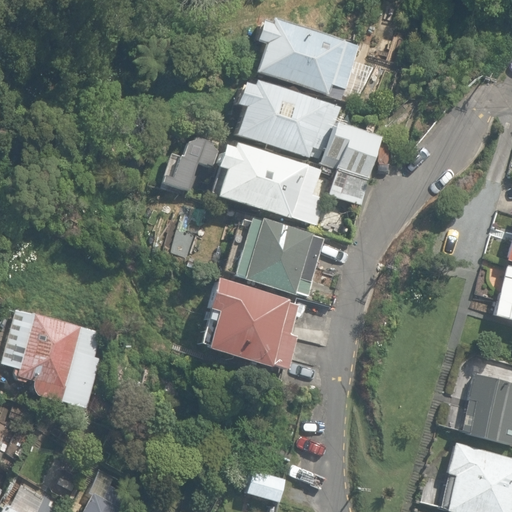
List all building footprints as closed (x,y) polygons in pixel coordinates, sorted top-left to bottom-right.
[(349,66),(355,47),(249,15),(240,45),(254,49),(247,73),(340,101),(342,94),(360,99),(368,72),(349,66)] [(380,27),(377,38),(392,42),(395,31),(380,27)] [(238,108),(230,136),(305,157),(308,148),(322,152),(334,108),(245,82),(243,87),(235,85),(229,106),(238,108)] [(334,124),(322,164),(371,178),(382,138),(334,124)] [(158,185),(186,192),(194,164),(210,168),(216,147),(191,139),(190,142),(183,145),(179,157),(177,157),(171,178),(160,175),(158,185)] [(314,171),(226,145),(225,150),(216,147),(210,168),(219,171),(211,198),(314,226),(321,199),(308,196),(314,171)] [(326,190),(358,200),(364,179),(332,170),(326,190)] [(291,293),(304,297),(310,279),(309,279),(321,238),(256,218),(255,221),(246,219),(243,227),(234,224),(220,270),(239,277),(238,279),(291,294),(291,293)] [(511,225),(502,260),(511,262),(511,225)] [(511,266),(505,264),(491,316),(511,321),(511,266)] [(267,365),(283,370),(293,336),(287,335),(296,306),(286,303),(286,300),(212,278),(203,309),(205,310),(202,318),(205,319),(198,343),(202,344),(201,348),(266,367),(267,365)] [(78,405),(86,407),(99,360),(93,358),(100,333),(11,309),(0,346),(0,364),(11,368),(9,372),(13,380),(22,382),(24,379),(30,381),(29,385),(30,388),(32,392),(34,395),(77,406),(78,405)] [(457,430),(510,445),(511,436),(511,385),(472,375),(457,430)] [(441,511),(445,511),(509,511),(511,504),(511,458),(451,442),(443,473),(445,474),(437,505),(442,507),(441,511)] [(243,492),(276,502),(281,483),(282,479),(249,470),(243,492)] [(122,511),(126,503),(97,487),(92,495),(90,493),(79,511),(122,511)] [(0,511),(62,511),(66,506),(44,494),(33,511),(15,511),(1,504),(0,506),(0,511)]
